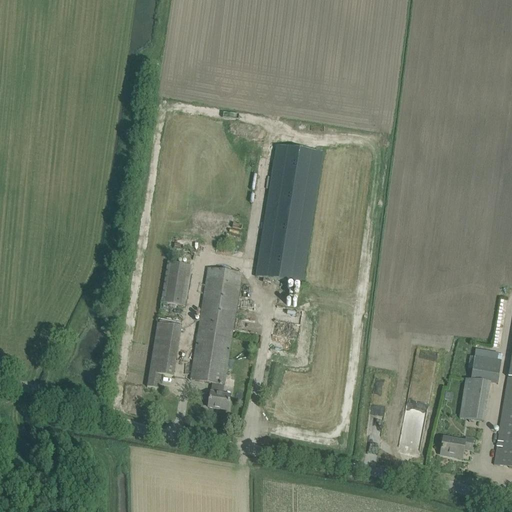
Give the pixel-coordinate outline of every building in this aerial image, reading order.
[(255,278),(303,286),(323,153),(276,146),(255,278)] [(166,262),(159,302),(185,307),(192,266),(166,262)] [(190,381),(213,384),(220,386),(225,386),(242,275),(209,270),(190,381)] [(240,310),(240,318),(258,318),(257,310),(240,310)] [(149,374),(161,376),(173,378),(181,328),(179,327),(180,324),(161,320),(161,322),(160,322),(160,324),(157,324),(149,374)] [(511,341),(507,383),(505,383),(494,467),(511,469),(511,341)] [(422,446),(438,352),(416,348),(405,412),(404,412),(399,442),(422,446)] [(502,361),(474,357),(471,379),(498,384),(502,361)] [(161,376),(149,374),(147,388),(159,390),(161,376)] [(490,383),(465,379),(458,419),(483,423),(490,383)] [(213,384),(211,393),(219,395),(220,386),(213,384)] [(219,395),(211,393),(208,408),(228,411),(230,396),(219,395)] [(443,439),(442,445),(441,455),(455,457),(455,459),(462,460),(464,451),(471,452),(473,440),(466,438),(465,443),(443,439)]
